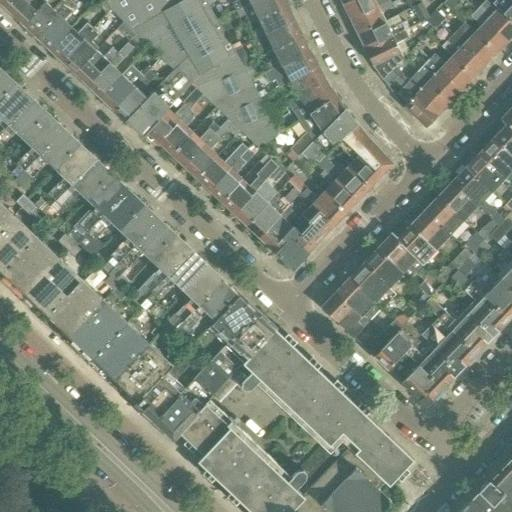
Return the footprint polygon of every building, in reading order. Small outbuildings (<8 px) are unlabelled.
[(45,2),(47,0),(0,0),(0,2),(22,23),(45,2)] [(60,0),(52,9),(45,2),(22,23),(36,37),(71,1),(69,0),(60,0)] [(110,9),(104,0),(97,0),(105,14),(110,9)] [(139,24),(184,0),(104,0),(110,9),(123,22),(130,29),(139,24)] [(203,95),(227,118),(240,130),(253,142),(259,148),(279,132),(275,124),(270,116),(266,109),(260,97),(257,92),(250,80),(247,74),(242,65),(233,50),(225,35),(216,20),(208,6),(204,0),(184,0),(139,24),(130,29),(135,34),(148,46),(169,66),(173,70),(167,76),(146,97),(124,121),(141,136),(167,108),(191,84),(195,88),(203,95)] [(237,0),(232,3),(235,10),(255,0),(237,0)] [(249,23),(258,19),(286,4),(284,0),(255,0),(235,10),(240,18),(245,15),(249,23)] [(348,0),(342,3),(349,19),(387,0),(348,0)] [(387,0),(349,19),(357,34),(384,21),(381,13),(397,5),(396,1),(391,3),(389,0),(387,0)] [(406,0),(410,8),(413,7),(421,3),(418,0),(406,0)] [(460,0),(446,0),(443,3),(451,10),(460,0)] [(489,0),(485,0),(476,10),(508,41),(511,37),(511,21),(498,8),(489,0)] [(511,0),(489,0),(498,8),(511,21),(511,0)] [(77,6),(71,1),(36,37),(48,49),(70,26),(64,20),(77,6)] [(421,22),(425,20),(428,18),(421,3),(413,7),(421,22)] [(250,32),(254,40),(294,20),(286,4),(258,19),(262,27),(250,32)] [(436,10),(431,15),(440,23),(445,19),(436,10)] [(481,26),(475,32),(497,53),(508,41),(476,10),(471,16),(481,26)] [(428,18),(425,20),(435,29),(440,23),(431,15),(428,18)] [(216,20),(225,35),(233,31),(225,16),(216,20)] [(267,52),(273,50),(302,36),(294,20),(254,40),(257,47),(258,47),(259,49),(261,50),(265,48),(267,52)] [(357,34),(365,49),(408,29),(408,28),(405,21),(389,29),(384,21),(357,34)] [(129,41),(131,39),(135,34),(130,29),(123,22),(117,29),(129,41)] [(48,49),(60,60),(92,29),(86,23),(77,32),(70,26),(48,49)] [(464,23),(453,35),(485,66),(497,53),(475,32),(464,23)] [(74,73),(96,50),(98,48),(91,41),(98,34),(92,29),(60,60),(74,73)] [(365,49),(372,64),(399,50),(396,43),(408,37),(407,36),(410,34),(408,29),(365,49)] [(135,34),(131,39),(143,51),(148,46),(135,34)] [(457,50),(451,57),(473,78),(485,66),(453,35),(447,41),(457,50)] [(265,63),(269,70),(309,50),(302,36),(273,50),(277,58),(265,63)] [(87,85),(99,97),(121,74),(115,67),(123,58),(132,48),(127,43),(117,53),(87,85)] [(426,63),(417,72),(449,103),(461,90),(429,60),(429,59),(415,46),(412,49),(426,63)] [(117,53),(115,51),(112,47),(103,57),(96,50),(74,73),(87,85),(117,53)] [(233,50),(242,65),(249,62),(241,47),(233,50)] [(269,70),(264,73),(268,81),(275,78),(279,87),(290,81),(317,66),(309,50),(269,70)] [(382,79),(391,70),(394,67),(403,58),(399,50),(372,64),(373,66),(382,79)] [(435,54),(429,59),(429,60),(461,90),(473,78),(451,57),(445,63),(435,54)] [(250,80),(256,77),(249,62),(242,65),(247,74),(250,80)] [(173,70),(169,66),(163,72),(167,76),(173,70)] [(317,66),(290,81),(296,91),(284,98),(289,105),(326,81),(317,66)] [(99,97),(112,109),(150,70),(147,67),(140,74),(137,71),(128,80),(121,74),(99,97)] [(409,100),(403,106),(404,107),(426,128),(438,115),(406,84),(409,81),(394,67),(391,70),(382,79),(382,80),(384,82),(388,87),(388,86),(394,80),(402,87),(399,90),(409,100)] [(0,100),(16,84),(0,69),(0,100)] [(112,109),(124,121),(146,97),(140,91),(155,75),(150,70),(112,109)] [(409,81),(406,84),(438,115),(449,103),(417,72),(411,79),(409,81)] [(326,81),(289,105),(292,111),(303,105),(309,113),(335,96),(326,81)] [(0,131),(31,98),(16,84),(0,100),(0,116),(0,131)] [(154,137),(159,142),(195,103),(198,100),(203,95),(195,88),(181,103),(184,104),(174,115),(167,108),(141,136),(143,134),(144,135),(145,134),(149,138),(152,139),(154,137)] [(257,92),(260,97),(266,94),(263,89),(257,92)] [(297,157),(301,154),(344,108),(335,96),(309,113),(310,114),(317,125),(306,132),(289,149),(291,151),(287,155),(293,161),(297,157)] [(0,146),(15,131),(23,138),(47,113),(31,98),(0,131),(0,146)] [(159,142),(171,153),(192,131),(185,125),(195,115),(201,109),(195,103),(159,142)] [(511,106),(502,118),(511,127),(511,106)] [(315,160),(318,162),(323,157),(336,143),(341,137),(356,124),(344,109),(344,108),(301,154),(307,160),(311,164),(315,160)] [(270,116),(275,124),(281,121),(276,112),(270,116)] [(18,165),(24,171),(63,129),(47,113),(23,138),(31,146),(16,163),(18,165)] [(183,165),(195,176),(216,155),(210,149),(226,132),(230,132),(235,136),(240,130),(227,118),(222,123),(218,127),(183,165)] [(511,155),(511,127),(502,118),(501,118),(507,124),(494,138),(511,155)] [(192,131),(171,153),(183,165),(218,127),(213,122),(208,127),(208,128),(199,138),(192,131)] [(350,143),(382,174),(391,164),(366,137),(356,124),(341,137),(349,144),(350,143)] [(47,160),(56,169),(79,144),(63,129),(24,171),(31,177),(47,160)] [(347,166),(369,187),(382,174),(350,143),(349,144),(341,137),(336,143),(353,159),(347,166)] [(505,176),(511,169),(511,155),(494,138),(480,152),(505,176)] [(208,189),(221,201),(242,179),(235,172),(259,148),(253,142),(247,149),(208,189)] [(47,194),(55,201),(95,159),(79,144),(56,169),(63,176),(47,194)] [(195,176),(208,189),(247,149),(242,144),(224,162),(216,155),(195,176)] [(491,191),(505,176),(480,152),(466,167),(491,191)] [(307,160),(301,154),(297,157),(293,161),(300,168),(307,160)] [(318,162),(325,169),(357,200),(369,187),(347,166),(340,173),(323,157),(318,162)] [(275,158),(272,161),(278,166),(283,172),(286,169),(275,158)] [(78,190),(87,199),(111,174),(95,159),(55,201),(62,208),(78,190)] [(221,201),(234,213),(278,166),(272,161),(271,159),(256,175),(258,176),(249,186),(242,179),(221,201)] [(11,173),(17,179),(24,171),(18,165),(11,173)] [(234,213),(245,224),(267,202),(276,192),(270,186),(283,172),(278,166),(234,213)] [(483,200),(491,191),(466,167),(452,181),(477,205),(491,217),(496,212),(483,200)] [(329,184),(323,191),(345,212),(357,200),(325,169),(320,175),(329,184)] [(24,171),(17,179),(14,181),(21,188),(31,177),(24,171)] [(83,236),(87,231),(127,189),(111,174),(87,199),(95,206),(90,212),(88,210),(73,226),(83,236)] [(267,202),(245,224),(257,235),(289,204),(299,193),(311,204),(333,225),(345,212),(323,191),(317,197),(293,176),(287,181),(294,188),(284,199),(276,192),(267,202)] [(463,220),(477,205),(452,181),(438,196),(463,220)] [(110,221),(119,229),(143,204),(127,189),(87,231),(94,238),(110,221)] [(21,208),(22,207),(28,200),(20,193),(13,201),(21,208)] [(28,197),(35,203),(38,199),(32,193),(28,197)] [(450,234),(463,220),(438,196),(424,210),(450,234)] [(40,198),(38,199),(35,203),(34,204),(43,214),(50,207),(40,198)] [(28,200),(22,207),(27,213),(34,206),(29,200),(28,200)] [(107,261),(101,268),(107,273),(159,219),(143,204),(119,229),(127,236),(106,260),(107,261)] [(257,235),(270,247),(292,226),(286,220),(295,210),(289,204),(257,235)] [(301,216),(299,218),(321,237),(333,225),(311,204),(300,215),(301,216)] [(43,214),(59,229),(63,224),(52,213),(54,211),(50,207),(43,214)] [(0,231),(14,216),(8,210),(5,213),(0,208),(0,231)] [(436,249),(450,234),(424,210),(410,225),(436,249)] [(490,218),(491,218),(498,225),(504,219),(496,212),(491,217),(490,218)] [(0,231),(0,271),(2,274),(34,240),(17,225),(20,221),(14,216),(0,231)] [(504,219),(498,225),(488,235),(496,242),(504,233),(511,224),(511,222),(506,217),(504,219)] [(292,226),(270,247),(292,268),(321,237),(299,218),(292,226)] [(491,220),(477,234),(483,240),(488,235),(498,225),(491,218),(490,219),(491,220)] [(143,251),(151,259),(174,234),(159,219),(107,273),(110,276),(114,280),(121,273),(143,251)] [(59,229),(64,234),(67,236),(72,231),(63,224),(59,229)] [(421,265),(436,249),(410,225),(397,239),(396,240),(416,258),(415,259),(421,265)] [(409,277),(421,265),(415,259),(416,258),(396,240),(397,239),(391,233),(378,248),(403,272),(409,277)] [(465,244),(473,252),(483,241),(475,233),(465,244)] [(58,241),(66,248),(73,241),(67,236),(64,234),(58,241)] [(138,290),(131,297),(138,304),(190,249),(174,234),(151,259),(159,267),(143,284),(138,290)] [(497,242),(504,248),(511,256),(511,242),(504,234),(497,242)] [(78,246),(80,249),(91,259),(96,254),(98,251),(82,236),(77,242),(79,245),(78,246)] [(2,274),(25,295),(59,258),(53,252),(50,256),(34,240),(2,274)] [(80,249),(78,246),(73,241),(66,248),(73,256),(80,249)] [(490,247),(483,241),(472,253),(479,259),(490,247)] [(389,287),(403,272),(378,248),(364,262),(389,287)] [(465,248),(451,263),(457,269),(467,258),(471,254),(465,248)] [(510,268),(500,278),(511,289),(511,256),(504,248),(497,256),(510,268)] [(138,304),(140,306),(154,319),(167,306),(162,301),(157,307),(154,304),(161,298),(160,297),(174,281),(183,289),(206,264),(190,249),(138,304)] [(25,295),(47,316),(79,283),(62,267),(65,264),(59,258),(25,295)] [(467,258),(457,269),(464,276),(475,265),(467,258)] [(388,287),(389,287),(364,262),(349,277),(381,307),(395,293),(388,287)] [(457,269),(451,263),(436,278),(443,284),(457,269)] [(177,328),(222,279),(206,264),(183,289),(191,297),(175,314),(175,313),(162,326),(171,334),(177,328)] [(460,307),(467,313),(492,336),(508,319),(470,283),(458,271),(450,279),(463,290),(470,297),(460,307)] [(477,275),(470,283),(508,319),(511,315),(511,289),(500,278),(490,288),(477,275)] [(114,292),(119,285),(114,280),(110,276),(104,282),(107,285),(114,292)] [(367,322),(381,307),(349,277),(335,292),(367,322)] [(215,319),(238,294),(222,279),(177,328),(183,335),(206,311),(215,319)] [(423,281),(418,286),(429,297),(435,292),(423,281)] [(47,316),(70,338),(105,301),(97,295),(94,298),(79,283),(47,316)] [(70,338),(92,359),(123,324),(140,306),(138,304),(131,297),(123,289),(119,285),(114,292),(105,301),(70,338)] [(353,337),(367,322),(335,292),(321,307),(353,337)] [(227,342),(256,312),(238,294),(215,319),(210,325),(227,342)] [(425,305),(437,317),(475,354),(492,336),(467,313),(457,323),(431,298),(425,305)] [(337,437),(348,447),(384,482),(388,486),(413,460),(324,375),(302,353),(256,312),(227,342),(205,366),(209,369),(213,365),(227,379),(242,364),(251,372),(241,381),(240,387),(244,391),(250,389),(259,380),(269,388),(329,446),(337,437)] [(399,315),(394,320),(401,326),(406,321),(408,319),(405,315),(399,315)] [(427,340),(428,341),(459,371),(475,354),(437,317),(431,325),(437,330),(427,340)] [(394,320),(380,335),(387,341),(397,331),(401,326),(394,320)] [(404,351),(411,344),(420,335),(414,329),(406,321),(401,326),(397,331),(387,341),(373,356),(387,369),(404,351)] [(92,359),(115,380),(149,343),(142,337),(139,340),(123,324),(92,359)] [(387,341),(380,335),(366,349),(373,356),(387,341)] [(404,351),(418,364),(443,388),(459,371),(428,341),(419,352),(411,344),(404,351)] [(115,380),(137,401),(171,365),(171,364),(168,367),(152,352),(155,349),(149,343),(115,380)] [(140,413),(151,423),(180,393),(170,383),(200,353),(191,344),(186,349),(180,355),(171,365),(137,401),(136,403),(141,408),(140,413)] [(177,352),(180,355),(186,349),(183,346),(177,352)] [(387,369),(401,382),(418,364),(404,351),(387,369)] [(418,364),(401,382),(426,406),(443,388),(418,364)] [(172,437),(178,432),(205,403),(227,379),(213,365),(209,369),(205,366),(180,393),(151,423),(162,433),(167,433),(172,437)] [(250,511),(289,511),(304,497),(302,495),(295,488),(305,478),(306,472),(303,469),(296,470),(289,478),(219,412),(217,415),(205,403),(178,432),(202,455),(196,460),(250,511)] [(304,497),(289,511),(381,511),(391,502),(377,489),(384,482),(348,447),(302,495),(304,497)] [(488,480),(511,502),(511,469),(504,462),(488,480)] [(471,497),(486,511),(508,511),(511,508),(511,502),(488,480),(471,497)] [(486,511),(471,497),(457,511),(486,511)]
